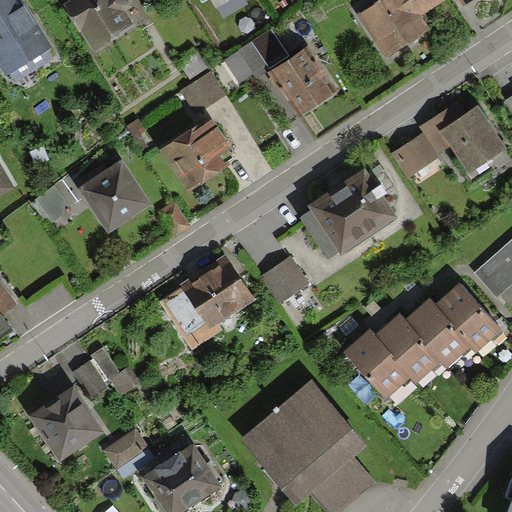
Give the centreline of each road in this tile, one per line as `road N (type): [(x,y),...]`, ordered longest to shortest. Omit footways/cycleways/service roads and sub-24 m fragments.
road 1 (residential): [(0,374),(511,33)]
road 2 (residential): [(429,511),(511,397)]
